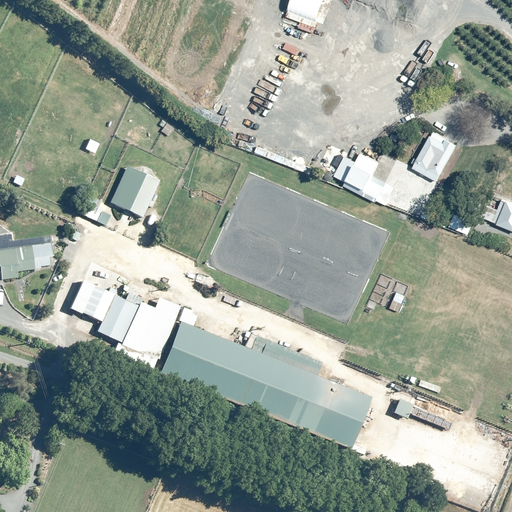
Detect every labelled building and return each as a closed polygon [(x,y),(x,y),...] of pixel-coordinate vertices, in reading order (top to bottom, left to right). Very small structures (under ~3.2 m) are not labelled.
[(457,145),(432,131),(411,167),(435,181),(457,145)] [(374,176),(381,162),(362,153),(357,163),(345,157),(335,177),(347,183),(345,186),(388,206),(397,187),(374,176)] [(157,182),(124,167),(108,204),(140,218),(157,182)] [(511,202),(505,200),(501,208),(487,202),(480,218),(511,231),(511,202)] [(75,202),(71,211),(95,222),(99,213),(75,202)] [(470,223),(457,217),(451,230),(464,235),(470,223)] [(80,235),(72,231),(69,238),(77,242),(80,235)] [(17,273),(51,269),(50,258),(52,257),(51,244),(52,244),(51,234),(11,239),(11,235),(0,236),(0,280),(18,278),(17,273)] [(65,245),(68,237),(60,234),(57,242),(65,245)] [(77,315),(89,285),(77,280),(66,310),(77,315)] [(89,285),(77,315),(99,323),(110,293),(89,285)] [(110,293),(99,323),(94,334),(98,335),(97,339),(111,345),(113,341),(120,343),(135,303),(110,293)] [(135,303),(120,343),(114,358),(155,374),(159,359),(161,359),(177,307),(154,298),(150,308),(135,303)] [(233,348),(192,331),(198,316),(182,309),(176,325),(162,375),(348,451),(359,423),(368,427),(373,413),(364,409),(368,401),(319,382),(325,367),(239,332),(233,348)] [(409,403),(396,398),(390,412),(403,418),(409,403)]
